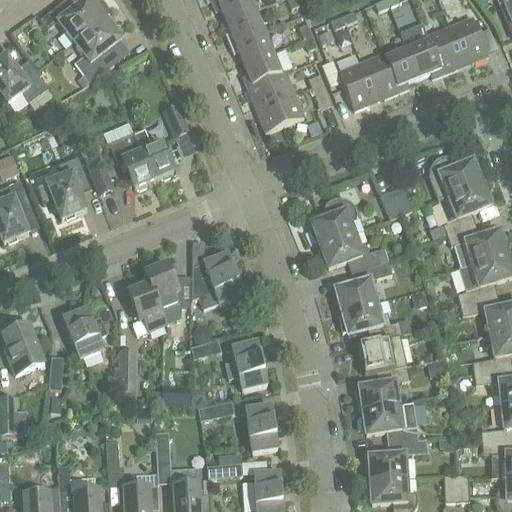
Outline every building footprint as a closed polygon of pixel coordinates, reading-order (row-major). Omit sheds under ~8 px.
[(248,0),(230,0),(212,8),(215,17),(220,15),(225,26),(254,14),(248,0)] [(294,0),(290,0),(286,2),(291,13),(299,10),(294,0)] [(397,0),(393,0),(385,3),(389,11),(400,7),(397,0)] [(511,0),(495,0),(511,41),(511,0)] [(73,47),(104,22),(88,1),(70,15),(63,5),(39,24),(47,34),(56,26),(73,47)] [(377,16),(389,11),(385,3),(374,8),(377,16)] [(229,50),(263,36),(254,14),(225,26),(230,38),(225,40),(229,50)] [(356,25),(353,16),(341,21),(345,29),(356,25)] [(345,29),(341,21),(330,26),(333,34),(345,29)] [(104,22),(73,47),(83,60),(74,68),(90,88),(113,69),(104,57),(120,44),(121,43),(104,22)] [(449,31),(464,67),(470,65),(471,67),(487,61),(471,22),(449,31)] [(406,54),(419,83),(430,78),(432,83),(441,79),(427,45),(425,41),(427,40),(421,27),(399,36),(406,54)] [(298,32),(303,44),(311,40),(306,29),(298,32)] [(456,71),(464,67),(449,31),(427,40),(425,41),(427,45),(441,79),(457,73),(456,71)] [(263,36),(229,50),(232,59),(237,57),(242,69),(272,57),(263,36)] [(316,52),(311,40),(303,44),(307,55),(316,52)] [(406,88),(419,83),(406,54),(385,62),(399,97),(408,93),(406,88)] [(280,78),(280,77),(272,57),(242,69),(247,80),(242,82),(246,92),(280,78)] [(383,103),(399,97),(385,62),(383,58),(360,68),(375,103),(382,101),(383,103)] [(6,59),(0,63),(0,97),(7,107),(21,97),(28,107),(48,93),(30,69),(19,77),(6,59)] [(368,107),(375,103),(360,68),(337,77),(353,116),(369,109),(368,107)] [(256,109),(292,95),(284,76),(280,77),(280,78),(246,92),(252,107),(255,106),(256,109)] [(311,92),(322,88),(319,79),(307,84),(311,92)] [(322,88),(311,92),(320,115),(331,110),(322,88)] [(292,95),(256,109),(261,121),(258,122),(264,138),(303,122),(292,95)] [(177,111),(163,117),(174,143),(188,137),(177,111)] [(54,131),(63,152),(76,146),(67,125),(54,131)] [(144,135),(134,140),(153,186),(161,182),(164,183),(170,181),(171,178),(173,178),(160,148),(151,152),(144,135)] [(147,189),(153,186),(134,140),(106,152),(114,171),(122,168),(134,194),(137,193),(139,194),(146,191),(147,189)] [(0,164),(0,177),(2,181),(16,176),(10,160),(0,164)] [(437,205),(447,201),(483,186),(482,186),(483,185),(477,168),(473,170),(471,166),(449,175),(443,161),(435,164),(430,170),(428,178),(429,186),(437,205)] [(62,181),(46,187),(61,225),(86,214),(78,194),(89,189),(78,162),(58,170),(62,181)] [(102,168),(88,173),(99,199),(113,193),(102,168)] [(0,194),(4,205),(0,206),(0,242),(3,249),(28,239),(27,237),(20,218),(31,214),(20,186),(0,193),(0,194)] [(483,188),(483,186),(447,201),(437,205),(446,227),(442,229),(446,240),(471,231),(466,219),(489,210),(488,206),(492,204),(484,188),(483,188)] [(402,191),(390,196),(400,220),(412,216),(402,191)] [(389,225),(400,220),(390,196),(379,201),(389,225)] [(317,252),(353,239),(348,224),(355,221),(355,222),(357,222),(356,216),(353,209),(348,205),(342,202),(335,203),(328,206),(334,220),(311,228),(312,233),(308,234),(316,251),(317,252)] [(460,275),(472,271),(508,258),(508,257),(504,239),(500,241),(499,236),(475,243),(471,231),(446,240),(450,251),(452,250),(460,275)] [(354,276),(379,268),(387,265),(383,253),(369,258),(365,246),(357,249),(353,239),(317,252),(317,253),(322,271),(326,269),(328,273),(351,265),(354,276)] [(509,260),(508,258),(472,271),(460,275),(458,275),(464,296),(456,299),(459,310),(492,301),(489,289),(511,282),(511,280),(511,278),(511,277),(511,267),(509,259),(509,260)] [(202,313),(217,308),(218,310),(242,301),(227,259),(202,267),(203,269),(191,273),(191,305),(198,303),(202,313)] [(354,276),(358,288),(334,294),(335,299),(331,300),(338,317),(338,318),(375,308),(369,285),(391,279),(387,265),(379,268),(354,276)] [(143,277),(148,289),(164,329),(180,323),(180,303),(166,268),(163,270),(161,266),(148,271),(150,275),(143,277)] [(148,336),(164,329),(148,289),(126,297),(138,325),(131,328),(136,340),(148,336)] [(511,310),(495,314),(492,301),(459,310),(462,321),(484,316),(489,339),(511,334),(511,310)] [(408,324),(396,326),(390,328),(387,317),(378,319),(375,308),(338,318),(338,319),(338,320),(342,337),(346,336),(347,341),(371,334),(373,346),(399,340),(399,339),(411,337),(408,324)] [(99,324),(91,327),(86,314),(62,323),(79,365),(103,355),(97,341),(105,338),(99,324)] [(28,328),(2,339),(8,354),(5,356),(9,368),(11,368),(15,379),(43,368),(38,357),(39,356),(28,328)] [(208,346),(212,340),(209,332),(202,329),(195,331),(191,338),(193,345),(200,349),(208,346)] [(471,367),(473,379),(507,373),(505,361),(511,359),(511,334),(489,339),(494,363),(471,367)] [(376,378),(380,377),(406,371),(399,340),(373,346),(369,347),(357,349),(361,362),(363,362),(365,369),(363,370),(363,381),(376,378)] [(218,345),(190,352),(193,364),(221,357),(218,345)] [(241,396),(266,390),(256,346),(231,352),(241,396)] [(135,356),(119,356),(117,396),(133,397),(135,356)] [(51,361),(48,394),(60,395),(63,363),(51,361)] [(359,415),(359,416),(397,411),(394,387),(409,385),(406,371),(380,377),(383,389),(358,392),(359,397),(355,397),(359,415)] [(511,385),(509,385),(507,373),(473,379),(475,390),(489,388),(491,400),(499,399),(500,410),(511,408),(511,385)] [(190,390),(161,390),(161,409),(190,409),(190,390)] [(0,404),(0,442),(16,442),(14,404),(0,404)] [(231,406),(197,413),(200,426),(234,418),(231,406)] [(397,411),(359,416),(359,418),(360,436),(365,435),(365,440),(390,436),(391,448),(417,445),(414,408),(397,411)] [(511,408),(500,410),(503,434),(480,437),(481,448),(511,445),(511,408)] [(251,458),(277,454),(270,410),(245,414),(251,458)] [(168,437),(154,438),(156,470),(170,469),(168,437)] [(425,444),(417,445),(391,448),(393,460),(368,462),(368,466),(364,466),(366,484),(367,484),(367,486),(405,483),(404,460),(427,458),(425,444)] [(505,481),(505,482),(511,482),(511,445),(481,448),(482,459),(490,459),(490,482),(505,481)] [(117,458),(106,458),(106,473),(118,472),(117,458)] [(241,468),(206,471),(207,484),(242,481),(241,468)] [(7,469),(0,469),(0,501),(9,501),(7,469)] [(68,472),(57,472),(58,497),(70,496),(68,472)] [(255,511),(281,511),(279,477),(253,479),(255,511)] [(148,491),(136,492),(135,480),(123,481),(124,493),(123,493),(124,511),(158,511),(157,490),(148,491)] [(444,507),(456,507),(455,480),(443,481),(444,507)] [(468,480),(455,480),(456,507),(469,506),(468,480)] [(511,511),(511,482),(505,482),(506,498),(498,498),(498,497),(497,497),(495,504),(497,511),(511,511)] [(405,483),(367,486),(367,487),(366,505),(371,505),(371,509),(395,508),(395,511),(415,511),(416,511),(417,504),(415,496),(414,497),(414,498),(406,498),(405,483)] [(198,511),(198,488),(173,490),(174,511),(198,511)] [(98,511),(98,494),(73,496),(74,511),(98,511)] [(48,511),(48,497),(23,499),(24,511),(48,511)]
